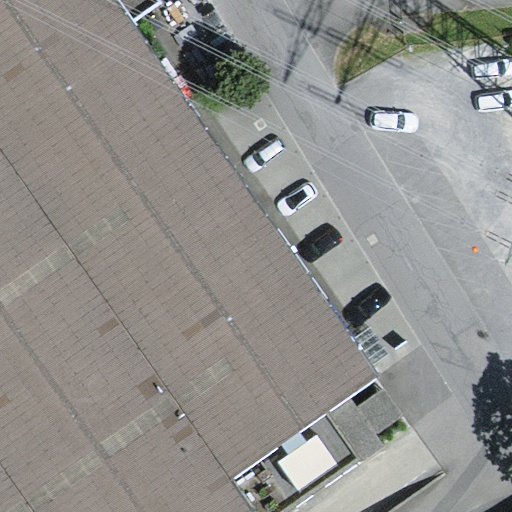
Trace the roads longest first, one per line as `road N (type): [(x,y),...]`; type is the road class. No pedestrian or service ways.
road 1 (residential): [(511,427),(251,0)]
road 2 (unknown): [(415,511),(499,407)]
